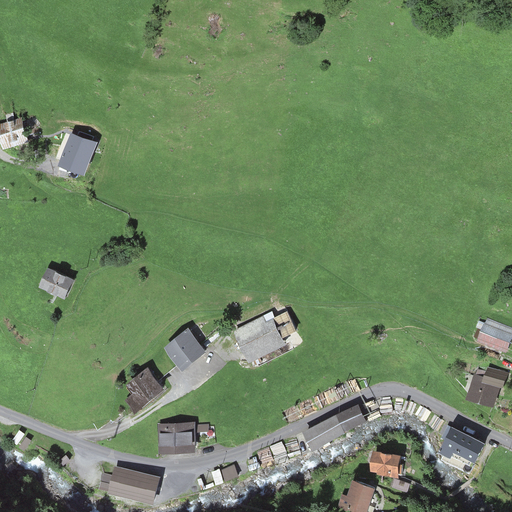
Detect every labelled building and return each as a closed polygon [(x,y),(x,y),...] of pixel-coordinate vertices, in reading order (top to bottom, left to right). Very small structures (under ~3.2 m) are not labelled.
[(23,118),(0,125),(0,135),(4,150),(31,143),(23,118)] [(95,144),(71,134),(59,166),(83,175),(95,144)] [(50,266),(41,286),(68,297),(76,278),(50,266)] [(288,314),(267,324),(264,318),(238,330),(252,358),(286,342),(282,335),(295,329),(288,314)] [(511,329),(487,320),(480,338),(507,348),(511,335),(511,329)] [(190,329),(169,346),(186,367),(207,349),(190,329)] [(149,368),(131,383),(138,391),(129,398),(138,409),(165,387),(149,368)] [(488,368),(486,377),(485,380),(500,384),(504,385),(508,373),(488,368)] [(470,397),(495,404),(500,384),(485,380),(486,377),(476,374),(470,397)] [(338,416),(307,431),(316,449),(368,420),(360,406),(344,413),(338,416)] [(164,451),(197,449),(195,423),(163,424),(164,451)] [(474,466),(485,443),(479,441),(449,426),(443,438),(449,440),(444,450),(448,452),(446,456),(446,459),(471,472),(474,465),(474,466)] [(400,465),(402,456),(376,452),(374,470),(381,471),(381,475),(384,476),(385,472),(399,474),(400,465)] [(234,466),(222,470),(226,480),(237,475),(234,466)] [(161,477),(118,468),(113,490),(156,500),(161,477)] [(411,483),(396,478),(392,487),(408,493),(411,483)] [(375,488),(357,481),(351,497),(345,495),(341,507),(355,511),(365,511),(369,502),(375,488)]
